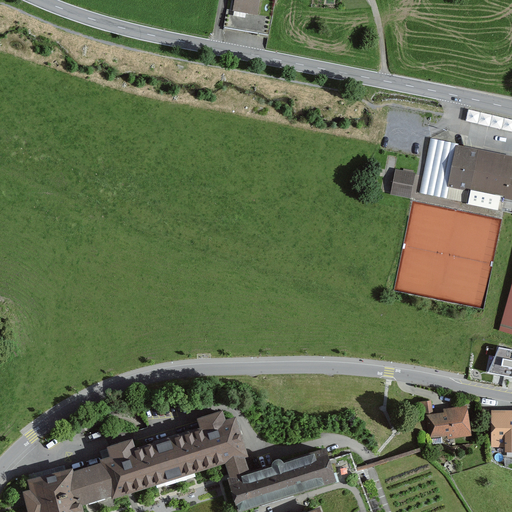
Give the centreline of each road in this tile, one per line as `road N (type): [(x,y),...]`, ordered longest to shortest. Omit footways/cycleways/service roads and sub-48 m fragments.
road 1 (residential): [(511,391),(327,362),(172,372),(46,419),(0,470)]
road 2 (secondary): [(511,108),(150,34),(40,0)]
